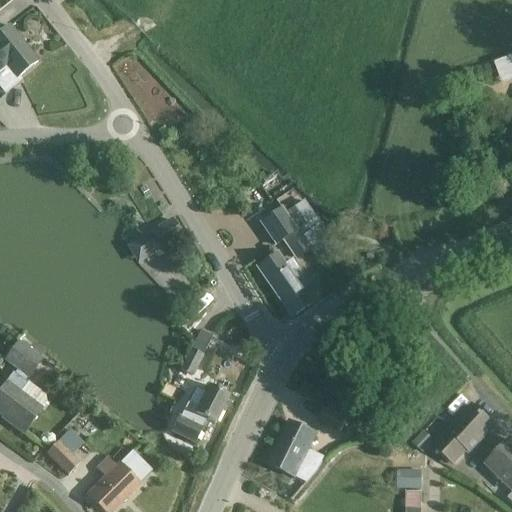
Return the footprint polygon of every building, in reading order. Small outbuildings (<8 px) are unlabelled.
[(6,27),(0,31),(0,70),(6,66),(16,78),(36,62),(6,27)] [(335,247),(309,208),(290,221),(281,208),(258,224),(274,247),(282,242),(295,261),(309,252),(315,261),(335,247)] [(172,220),(145,237),(154,252),(181,235),(172,220)] [(277,254),(257,268),(291,318),(311,304),(277,254)] [(7,423),(23,434),(41,409),(46,402),(45,396),(25,381),(26,379),(28,380),(43,360),(18,341),(3,361),(16,371),(0,392),(0,414),(8,421),(7,423)] [(190,350),(180,371),(193,377),(203,357),(190,350)] [(169,434),(194,446),(202,429),(201,429),(205,420),(214,425),(229,396),(208,385),(204,393),(195,389),(180,418),(177,417),(169,434)] [(434,447),(453,465),(465,452),(468,454),(493,427),(471,407),(434,447)] [(326,408),(318,423),(339,434),(341,431),(347,419),(326,408)] [(289,423),(268,465),(295,479),(295,478),(307,484),(317,472),(323,459),(308,452),(316,436),(289,423)] [(421,454),(433,441),(424,432),(411,445),(421,454)] [(45,454),(67,476),(79,463),(71,455),(79,447),(66,433),(58,442),(57,441),(45,454)] [(511,440),(485,466),(489,469),(479,478),(511,510),(511,440)] [(104,478),(87,495),(103,511),(111,511),(151,473),(131,453),(119,465),(119,464),(116,467),(108,459),(96,470),(104,478)] [(421,472),(397,472),(397,489),(420,490),(421,472)] [(405,494),(405,511),(421,511),(421,494),(405,494)]
